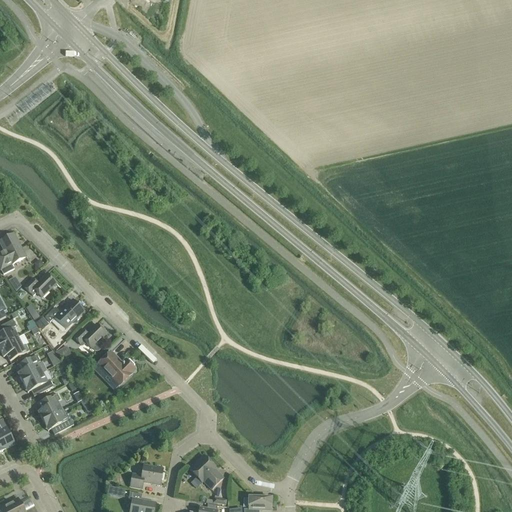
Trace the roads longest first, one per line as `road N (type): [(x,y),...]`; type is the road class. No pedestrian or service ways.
road 1 (secondary): [(62,35),(169,138),(431,361)]
road 2 (secondary): [(444,347),(207,150),(76,25)]
road 3 (unclassified): [(208,430),(208,414),(15,217),(0,225)]
road 4 (unclassified): [(288,494),(318,436),(386,406),(431,361)]
road 5 (secondary): [(431,361),(511,451)]
